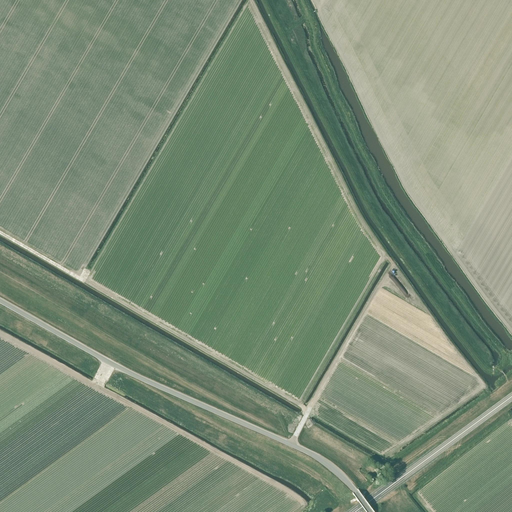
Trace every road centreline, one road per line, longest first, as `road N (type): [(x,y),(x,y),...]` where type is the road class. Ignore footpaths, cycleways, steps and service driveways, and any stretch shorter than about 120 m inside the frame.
road 1 (tertiary): [(370,511),(319,458),(128,372),(0,300)]
road 2 (track): [(392,263),(359,216),(251,0)]
road 3 (primary): [(354,511),(511,396)]
road 4 (track): [(300,427),(392,263)]
